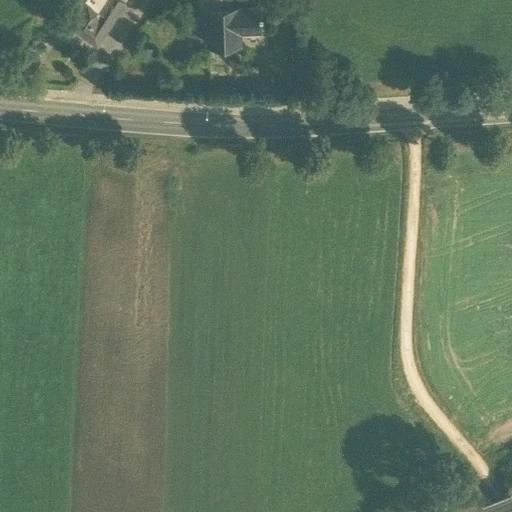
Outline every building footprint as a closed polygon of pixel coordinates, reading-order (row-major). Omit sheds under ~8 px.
[(81,12),(70,27),(102,49),(118,26),(112,23),(126,0),(107,0),(94,20),(81,12)] [(94,20),(107,0),(89,0),(81,12),(94,20)] [(197,0),(198,8),(206,8),(221,7),(220,0),(197,0)] [(252,6),(238,6),(239,29),(261,28),(260,15),(261,15),(261,11),(260,11),(260,5),(252,6)] [(221,7),(206,8),(207,29),(208,44),(239,42),(239,29),(238,6),(221,7)] [(206,8),(198,8),(198,30),(207,29),(206,8)] [(33,38),(33,49),(49,50),(50,39),(33,38)]
